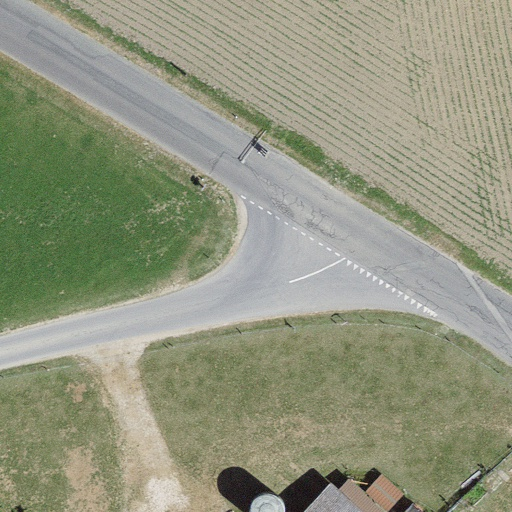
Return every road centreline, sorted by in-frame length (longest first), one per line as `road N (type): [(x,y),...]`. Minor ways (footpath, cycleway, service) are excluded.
road 1 (tertiary): [(0,24),(342,231)]
road 2 (unclassified): [(0,350),(342,231)]
road 3 (tertiary): [(342,231),(511,324)]
